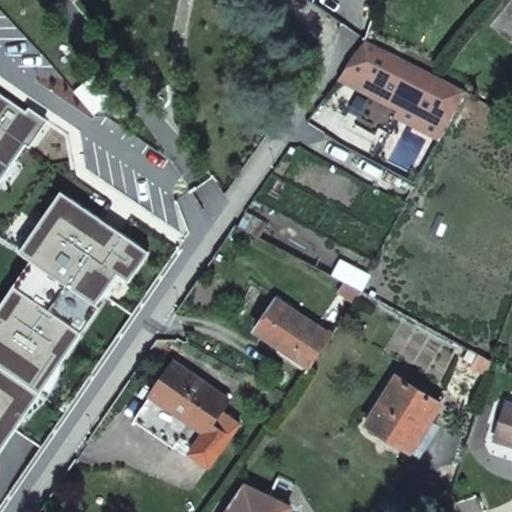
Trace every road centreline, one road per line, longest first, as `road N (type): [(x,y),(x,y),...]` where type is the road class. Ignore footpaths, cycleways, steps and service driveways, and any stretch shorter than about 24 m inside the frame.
road 1 (residential): [(11,511),(288,117)]
road 2 (unknown): [(0,56),(58,108),(162,171),(208,232)]
